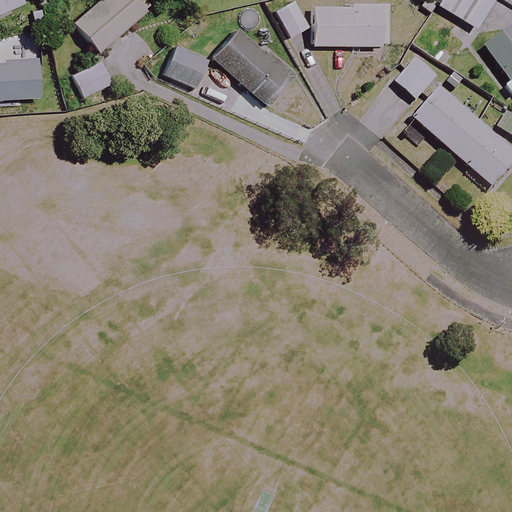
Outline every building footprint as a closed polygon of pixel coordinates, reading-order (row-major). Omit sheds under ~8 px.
[(0,0),(0,16),(22,7),(18,0),(0,0)] [(147,11),(137,0),(102,0),(72,26),(96,55),(147,11)] [(493,0),(440,0),(436,7),(472,31),(493,0)] [(305,30),(292,3),(273,13),(287,39),(305,30)] [(384,49),(384,7),(345,7),(345,10),(310,10),(310,48),(384,49)] [(511,26),(482,50),(511,89),(511,26)] [(289,80),(234,34),(210,63),(265,109),(289,80)] [(205,62),(173,47),(160,75),(191,91),(205,62)] [(0,102),(38,100),(35,60),(2,62),(3,65),(0,65),(0,102)] [(435,80),(413,61),(392,86),(414,104),(435,80)] [(108,87),(98,65),(70,78),(80,100),(108,87)] [(511,166),(511,156),(438,90),(411,121),(490,191),(511,166)]
